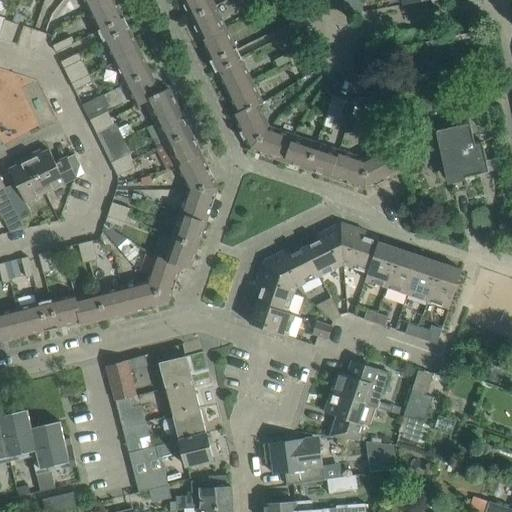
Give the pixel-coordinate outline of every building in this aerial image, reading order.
[(107,0),(84,0),(89,9),(107,0)] [(127,23),(125,19),(124,17),(123,17),(114,0),(107,0),(89,9),(99,29),(98,30),(101,36),(104,42),(105,41),(103,39),(128,27),(129,29),(130,28),(127,23)] [(215,6),(211,0),(181,0),(190,18),(215,6)] [(363,12),(361,3),(343,7),(345,16),(363,12)] [(225,27),(215,6),(190,18),(201,39),(225,27)] [(0,38),(5,40),(11,21),(0,17),(0,38)] [(12,42),(18,24),(11,21),(5,40),(12,42)] [(139,50),(129,29),(128,27),(103,39),(105,41),(115,62),(139,50)] [(235,48),(225,27),(201,39),(211,60),(210,60),(216,72),(217,72),(215,69),(240,57),(241,60),(242,59),(236,47),(235,48)] [(453,35),(446,37),(448,50),(456,48),(453,35)] [(56,52),(73,43),(70,36),(53,45),(56,52)] [(290,61),(308,52),(305,45),(287,54),(290,61)] [(150,72),(139,50),(115,62),(126,84),(150,72)] [(477,50),(463,53),(467,74),(480,71),(477,50)] [(294,67),(311,58),(308,52),(290,61),(294,67)] [(89,74),(78,53),(61,61),(71,83),(89,74)] [(290,61),(287,54),(274,60),(277,67),(290,61)] [(251,80),(241,60),(240,57),(215,69),(217,72),(227,92),(251,80)] [(160,92),(150,72),(126,84),(137,106),(145,102),(145,101),(161,93),(160,92)] [(75,89),(92,81),(89,74),(71,83),(75,89)] [(262,103),(251,80),(227,92),(237,113),(237,114),(258,104),(258,105),(262,103)] [(180,110),(169,88),(160,92),(161,93),(145,101),(145,102),(155,122),(180,110)] [(333,115),(339,97),(332,95),(326,113),(333,115)] [(340,118),(346,99),(339,97),(333,115),(340,118)] [(269,127),(258,105),(258,104),(237,114),(237,113),(233,115),(240,131),(239,131),(244,140),(245,140),(249,149),(269,127)] [(190,132),(180,110),(155,122),(166,144),(190,132)] [(93,126),(111,117),(107,111),(90,120),(93,126)] [(121,139),(114,124),(111,117),(93,126),(104,148),(121,139)] [(489,171),(482,141),(475,143),(470,123),(449,127),(438,130),(450,181),(489,171)] [(285,161),(293,135),(269,127),(249,149),(260,153),(259,154),(269,157),(269,156),(285,161)] [(201,153),(190,132),(166,144),(176,165),(201,153)] [(308,169),(316,143),(293,135),(285,161),(308,169)] [(132,160),(129,154),(121,139),(104,148),(114,169),(132,160)] [(330,176),(339,151),(316,143),(308,169),(330,176)] [(400,171),(391,154),(388,147),(364,159),(366,188),(375,184),(376,185),(385,180),(384,179),(400,171)] [(46,192),(85,173),(75,153),(67,157),(56,162),(49,149),(42,153),(40,150),(28,156),(46,192)] [(366,188),(364,159),(339,151),(330,176),(346,182),(346,183),(355,186),(356,185),(366,188)] [(214,177),(209,168),(208,168),(201,153),(176,165),(188,189),(217,187),(213,177),(214,177)] [(46,192),(28,156),(15,162),(17,165),(9,169),(18,187),(8,192),(7,192),(21,220),(21,219),(32,214),(26,202),(46,192)] [(118,176),(135,167),(132,160),(114,169),(118,176)] [(4,184),(0,186),(0,202),(0,203),(0,210),(10,232),(13,231),(26,228),(21,219),(21,220),(7,192),(8,192),(4,184)] [(212,207),(215,197),(214,197),(217,187),(188,189),(179,213),(205,223),(211,206),(212,207)] [(128,215),(131,208),(112,202),(110,209),(128,215)] [(126,222),(128,215),(110,209),(108,216),(126,222)] [(197,245),(205,223),(179,213),(172,236),(197,245)] [(344,262),(341,222),(317,234),(319,240),(305,247),(318,274),(344,262)] [(366,279),(379,242),(364,236),(366,231),(341,222),(344,262),(368,271),(365,279),(366,279)] [(112,228),(105,234),(118,249),(125,242),(114,231),(112,228)] [(189,269),(197,245),(172,236),(164,258),(164,259),(181,264),(181,266),(189,269)] [(97,259),(93,240),(85,242),(90,261),(97,259)] [(90,261),(85,242),(78,244),(83,263),(90,261)] [(385,286),(398,248),(379,242),(366,279),(385,286)] [(318,274),(305,247),(291,254),(288,248),(265,260),(294,286),(318,274)] [(406,293),(419,255),(398,248),(385,286),(406,293)] [(134,249),(125,257),(131,263),(140,255),(134,249)] [(50,271),(46,252),(39,254),(43,273),(50,271)] [(176,281),(181,266),(181,264),(164,259),(164,258),(155,255),(147,280),(168,303),(172,290),(173,290),(177,281),(176,281)] [(427,300),(441,263),(419,255),(406,293),(427,300)] [(33,275),(28,256),(21,258),(26,277),(33,275)] [(286,311),(294,286),(265,260),(256,285),(262,287),(257,301),(286,311)] [(10,281),(5,262),(0,263),(0,271),(3,283),(10,281)] [(17,262),(6,264),(10,279),(21,276),(17,262)] [(449,308),(462,270),(441,263),(427,300),(449,308)] [(168,303),(147,280),(121,287),(128,313),(145,309),(145,310),(154,308),(154,307),(168,303)] [(128,313),(121,287),(98,293),(105,319),(128,313)] [(98,293),(76,298),(75,299),(81,321),(80,321),(81,326),(105,319),(98,293)] [(75,299),(76,298),(75,294),(52,300),(52,299),(45,300),(39,302),(39,303),(42,302),(48,329),(46,329),(46,330),(52,329),(59,327),(58,326),(80,321),(81,321),(75,299)] [(288,336),(294,317),(295,314),(286,311),(257,301),(250,323),(288,336)] [(42,302),(39,303),(17,309),(23,335),(46,329),(48,329),(42,302)] [(17,309),(0,312),(0,340),(23,335),(17,309)] [(372,322),(376,312),(367,309),(364,319),(372,322)] [(385,326),(388,316),(376,312),(372,322),(385,326)] [(328,338),(332,326),(316,321),(313,333),(328,338)] [(414,336),(418,326),(408,323),(405,333),(414,336)] [(426,340),(429,330),(418,326),(414,336),(426,340)] [(193,382),(187,355),(159,362),(164,381),(166,389),(193,382)] [(134,384),(132,379),(127,360),(107,366),(116,402),(130,399),(127,386),(134,384)] [(380,402),(390,373),(355,361),(351,363),(347,374),(338,371),(331,392),(376,408),(377,407),(378,407),(380,402)] [(508,386),(511,374),(511,371),(492,364),(487,378),(508,386)] [(200,407),(193,382),(166,389),(172,415),(200,407)] [(433,397),(412,391),(404,416),(426,419),(433,397)] [(370,426),(376,408),(331,392),(324,412),(336,416),(329,436),(359,440),(365,424),(370,426)] [(146,421),(142,404),(132,407),(130,399),(116,402),(123,428),(146,421)] [(380,402),(378,407),(388,411),(392,412),(393,406),(380,402)] [(206,433),(200,407),(172,415),(179,440),(206,433)] [(37,450),(32,427),(28,409),(0,415),(0,423),(8,457),(36,450),(37,450)] [(77,465),(70,438),(65,439),(60,421),(32,427),(37,450),(36,450),(40,468),(68,462),(69,467),(77,465)] [(140,438),(149,435),(146,421),(123,428),(129,452),(142,448),(140,438)] [(168,485),(164,468),(148,472),(145,461),(182,451),(186,466),(213,459),(206,433),(179,440),(142,448),(129,452),(139,492),(168,485)] [(319,436),(305,438),(270,442),(274,474),(285,472),(287,485),(325,479),(319,436)] [(394,451),(375,454),(377,471),(397,468),(394,451)] [(55,488),(51,470),(36,474),(40,491),(55,488)] [(232,506),(231,486),(227,486),(227,475),(209,476),(209,480),(191,481),(192,488),(192,495),(181,496),(181,509),(185,509),(232,506)] [(358,489),(356,475),(329,481),(331,494),(358,489)] [(52,511),(80,506),(77,491),(42,499),(45,511),(52,511)] [(511,511),(511,507),(489,500),(485,511),(511,511)] [(314,502),(297,502),(264,504),(264,511),(337,511),(337,507),(314,508),(314,502)]
